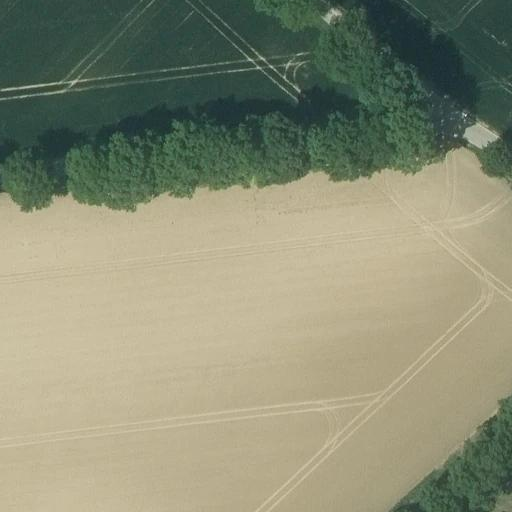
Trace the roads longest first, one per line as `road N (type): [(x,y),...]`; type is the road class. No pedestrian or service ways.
road 1 (unclassified): [(0,175),(467,118)]
road 2 (unclassified): [(467,118),(326,0)]
